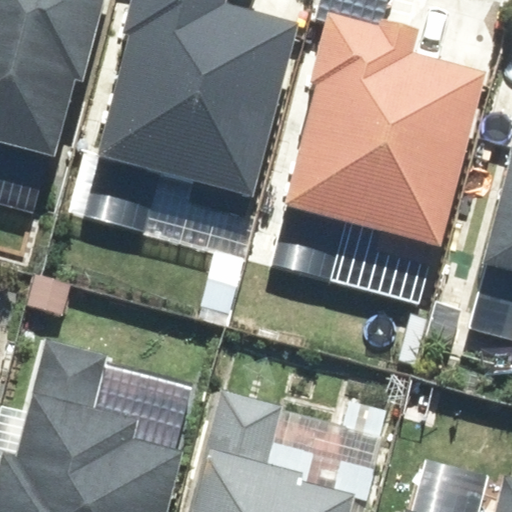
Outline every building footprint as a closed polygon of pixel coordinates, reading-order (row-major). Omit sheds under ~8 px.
[(0,0),(0,178),(70,195),(113,0),(0,0)] [(252,211),(289,40),(216,23),(221,2),(211,0),(125,0),(87,174),(252,211)] [(400,69),(406,46),(315,23),(263,226),(430,268),(475,88),(400,69)] [(511,154),(501,152),(484,228),(471,290),(511,298),(511,154)] [(101,365),(39,347),(2,476),(0,475),(0,511),(162,511),(177,460),(124,445),(126,438),(84,426),(101,365)] [(261,486),(281,417),(221,400),(188,511),(342,511),(343,510),(261,486)] [(511,511),(511,484),(503,482),(494,511),(511,511)]
